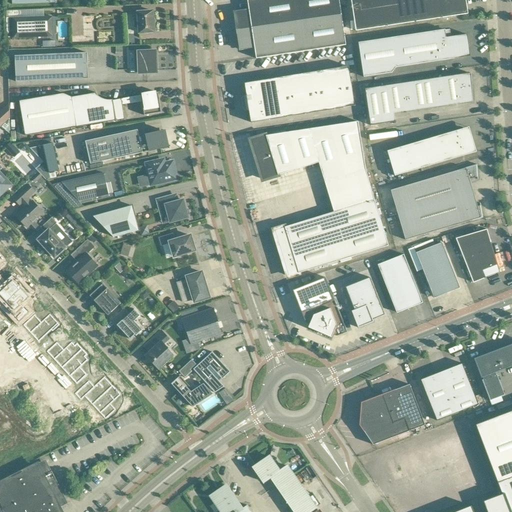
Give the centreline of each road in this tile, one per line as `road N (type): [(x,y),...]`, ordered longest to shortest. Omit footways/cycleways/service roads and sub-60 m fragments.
road 1 (unclassified): [(263,329),(207,134),(193,0)]
road 2 (residential): [(169,417),(0,232)]
road 3 (residential): [(511,123),(503,0)]
road 4 (tertiary): [(397,349),(511,306)]
